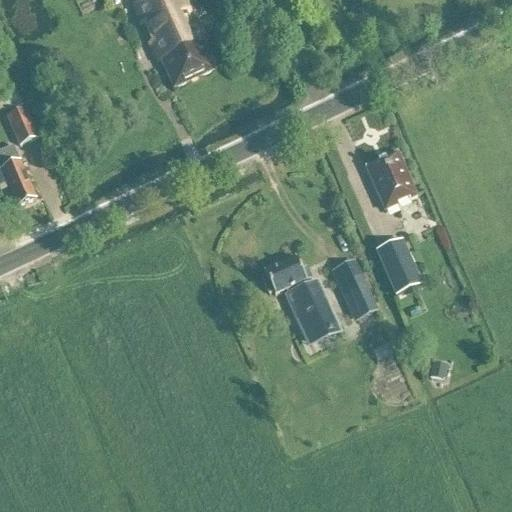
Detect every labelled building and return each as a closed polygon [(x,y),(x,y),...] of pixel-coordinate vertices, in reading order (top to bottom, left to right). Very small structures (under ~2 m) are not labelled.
[(215,74),(202,48),(207,46),(185,0),(153,0),(146,3),(147,6),(133,12),(158,68),(162,66),(175,93),(189,86),(190,82),(196,79),(201,81),(215,74)] [(21,152),(40,143),(27,113),(7,122),(21,152)] [(37,204),(15,150),(0,156),(0,172),(1,174),(0,174),(0,190),(6,188),(18,212),(37,204)] [(412,205),(419,202),(399,157),(366,171),(385,216),(400,210),(399,208),(411,203),(412,205)] [(397,302),(424,290),(403,244),(376,256),(397,302)] [(274,297),(275,301),(288,295),(290,300),(288,301),(308,346),(337,333),(317,288),(309,291),(306,286),(307,286),(296,263),(265,277),(268,284),(263,286),(269,299),(274,297)] [(375,316),(352,266),(329,276),(352,326),(375,316)] [(448,369),(433,366),(430,382),(445,385),(448,369)]
